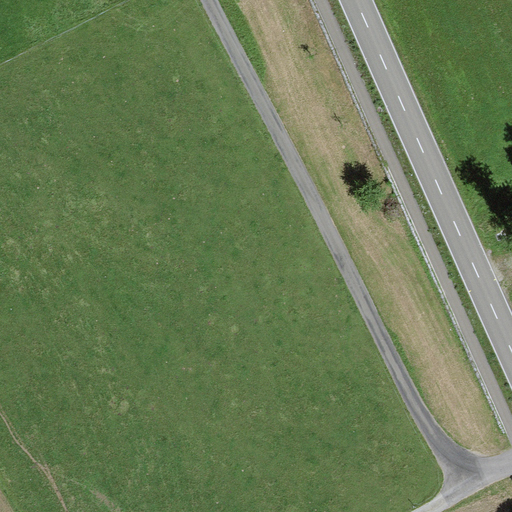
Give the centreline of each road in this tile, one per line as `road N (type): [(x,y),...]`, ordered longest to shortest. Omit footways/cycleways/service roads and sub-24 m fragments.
road 1 (track): [(497,470),(441,438),(425,419),(209,0)]
road 2 (secondary): [(357,0),(511,350)]
